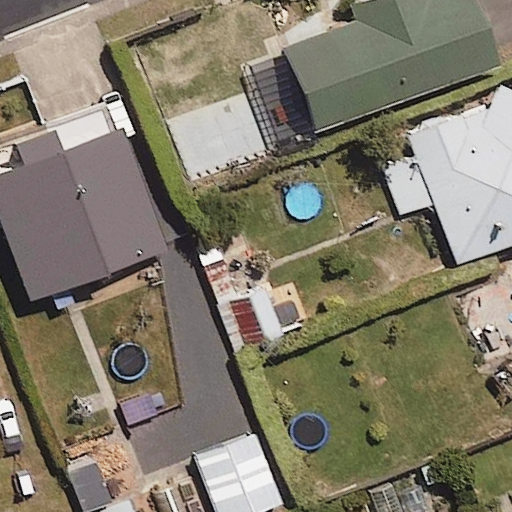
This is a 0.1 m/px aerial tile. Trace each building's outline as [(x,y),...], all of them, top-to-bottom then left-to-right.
[(468,0),(341,0),(347,14),(277,41),(311,128),(491,58),(468,0)] [(511,235),(511,85),(492,76),(477,107),(459,114),(456,106),(400,128),(410,154),(380,165),(397,212),(430,200),(452,258),(511,235)] [(0,224),(28,295),(160,242),(106,106),(10,144),(14,155),(0,160),(0,224)] [(213,511),(242,511),(277,498),(249,430),(191,453),(213,511)] [(81,509),(107,500),(92,460),(67,469),(81,509)] [(102,511),(130,511),(127,498),(100,507),(102,511)]
